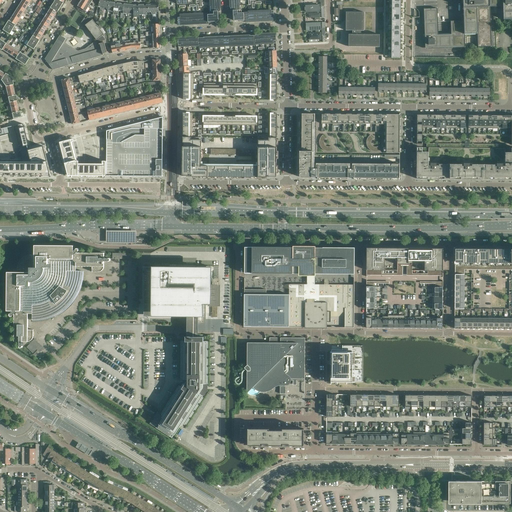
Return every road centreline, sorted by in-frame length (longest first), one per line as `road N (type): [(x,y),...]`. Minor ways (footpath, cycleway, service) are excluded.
road 1 (primary): [(511,215),(171,212)]
road 2 (primary): [(244,227),(511,226)]
road 3 (secondary): [(230,503),(53,391)]
road 4 (unclassified): [(221,328),(98,328),(53,391)]
road 5 (residential): [(509,107),(506,71),(409,66),(408,2)]
road 6 (secondary): [(41,411),(199,511)]
road 7 (residential): [(315,418),(237,418),(238,444),(247,451),(315,451)]
road 8 (residential): [(316,332),(238,332),(238,242),(248,242)]
road 9 (residential): [(68,131),(57,74),(169,52)]
road 10 (primary): [(0,230),(171,226)]
road 11 (primary): [(171,212),(0,209)]
road 12 (residential): [(477,453),(315,451)]
road 13 (residential): [(315,388),(477,390)]
road 14 (residential): [(0,184),(60,185),(49,137),(68,131)]
road 15 (residential): [(286,105),(408,106)]
road 16 (residential): [(287,182),(408,183)]
